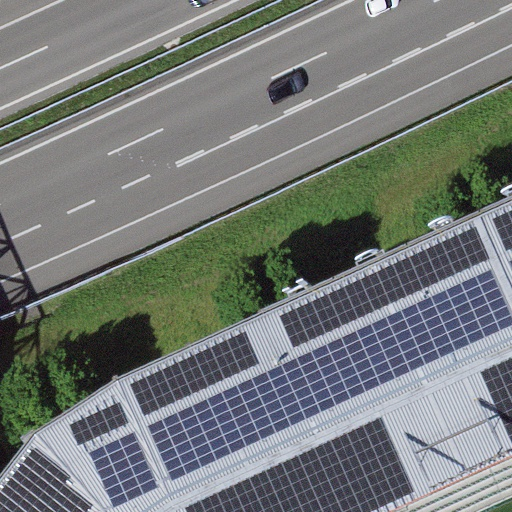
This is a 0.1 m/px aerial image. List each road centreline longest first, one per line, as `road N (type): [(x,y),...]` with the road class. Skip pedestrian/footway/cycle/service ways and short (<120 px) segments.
road 1 (motorway): [(0,208),(447,0)]
road 2 (motorway): [(148,0),(0,67)]
